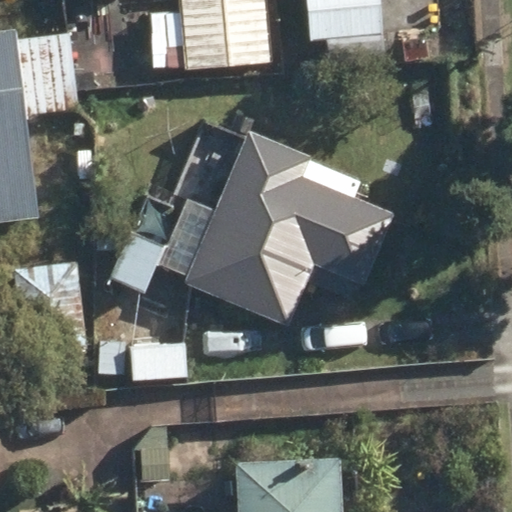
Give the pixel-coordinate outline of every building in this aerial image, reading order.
[(149,19),(153,72),(269,63),(264,0),(181,0),(184,16),(149,19)] [(308,0),(311,41),(382,36),(380,0),(308,0)] [(0,223),(40,218),(26,119),(79,111),(69,38),(17,44),(16,33),(0,34),(0,223)] [(117,128),(134,128),(135,103),(117,102),(117,128)] [(186,284),(287,327),(315,264),(362,286),(393,217),(354,200),(361,183),(251,134),(216,215),(190,204),(164,266),(190,277),(186,284)] [(162,248),(123,229),(97,283),(136,302),(162,248)] [(13,272),(22,360),(85,353),(77,266),(13,272)] [(143,446),(144,474),(169,473),(168,445),(143,446)] [(237,467),(239,511),(342,511),(339,462),(237,467)]
